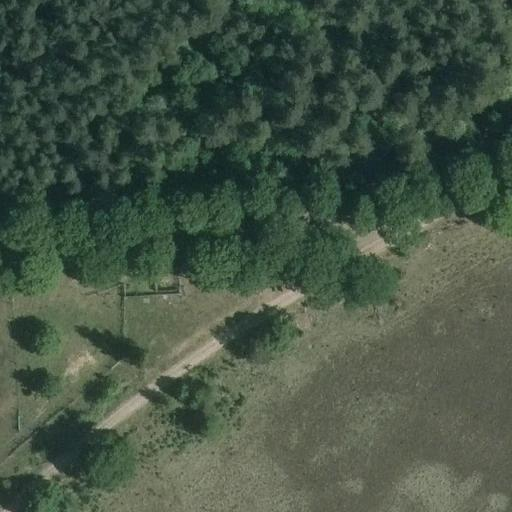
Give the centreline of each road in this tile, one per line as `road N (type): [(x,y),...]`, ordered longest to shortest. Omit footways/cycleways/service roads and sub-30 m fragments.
road 1 (track): [(9,511),(128,412),(331,268),(511,187)]
road 2 (track): [(0,236),(363,216),(404,233)]
